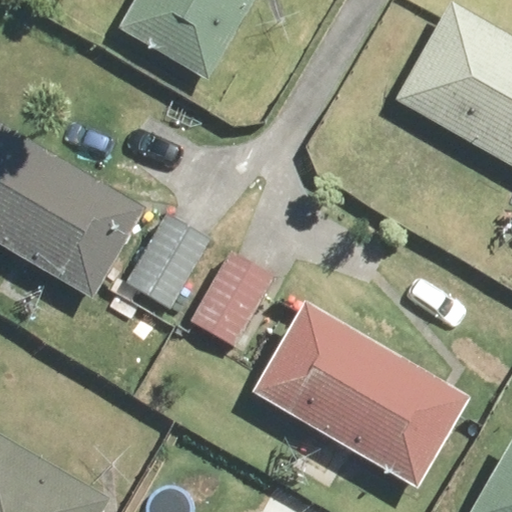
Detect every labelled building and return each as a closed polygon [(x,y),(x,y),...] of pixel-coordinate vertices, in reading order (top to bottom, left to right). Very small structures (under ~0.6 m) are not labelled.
[(211,73),(255,0),(127,0),(118,17),(211,73)] [(511,42),(455,10),(404,98),(511,160),(511,42)] [(0,124),(0,249),(89,304),(145,213),(0,124)] [(211,244),(167,218),(129,282),(173,308),(211,244)] [(273,362),(291,331),(260,312),(278,281),(230,253),(190,322),(237,350),(241,344),(273,362)] [(311,302),(258,394),(420,487),(473,395),(311,302)] [(0,511),(106,511),(112,504),(0,438),(0,511)] [(511,511),(511,456),(477,511),(511,511)]
